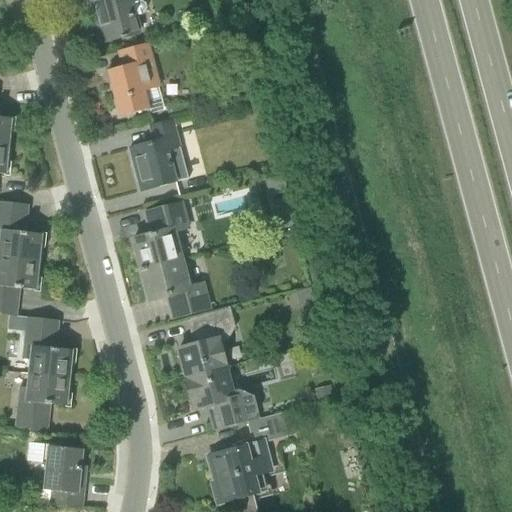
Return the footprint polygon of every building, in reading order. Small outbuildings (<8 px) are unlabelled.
[(134,18),(143,16),(144,15),(145,14),(146,13),(146,12),(147,10),(146,9),(146,7),(144,6),(143,5),(142,4),(140,4),(131,7),(130,3),(139,0),(89,0),(101,44),(138,34),(134,18)] [(147,44),(138,46),(119,51),(123,67),(108,71),(120,117),(147,110),(142,92),(158,88),(147,44)] [(0,146),(9,147),(12,119),(0,118),(0,146)] [(172,120),(168,121),(149,126),(153,142),(129,148),(140,192),(187,180),(172,120)] [(9,147),(0,146),(0,174),(6,175),(9,147)] [(0,258),(39,263),(42,235),(23,233),(26,206),(6,203),(0,202),(0,258)] [(132,240),(140,271),(181,261),(173,232),(187,228),(181,205),(145,214),(150,235),(132,240)] [(39,263),(0,258),(0,315),(14,317),(17,289),(35,291),(39,263)] [(181,261),(140,271),(148,302),(166,297),(172,319),(191,313),(203,310),(197,286),(188,289),(181,261)] [(309,290),(295,294),(298,303),(312,299),(309,290)] [(177,350),(185,380),(226,369),(219,344),(226,342),(232,331),(226,309),(186,319),(187,322),(188,321),(193,339),(188,347),(177,350)] [(30,361),(28,374),(69,379),(72,351),(53,349),(56,322),(26,319),(22,360),(30,361)] [(226,369),(185,380),(193,410),(210,405),(218,410),(222,425),(220,426),(221,430),(259,420),(258,417),(257,417),(251,393),(237,387),(231,388),(226,369)] [(69,379),(28,374),(27,389),(19,389),(15,430),(45,433),(48,405),(66,407),(69,379)] [(329,387),(317,390),(321,404),(333,400),(329,387)] [(229,451),(209,456),(217,483),(213,484),(217,501),(221,500),(222,503),(231,501),(234,511),(256,511),(251,491),(263,488),(256,461),(264,458),(260,444),(287,437),(296,434),(290,412),(281,415),(254,422),(259,443),(229,451)] [(293,445),(279,448),(280,455),(295,451),(293,445)] [(50,506),(62,507),(81,509),(84,481),(79,480),(82,451),(48,447),(43,491),(51,492),(50,506)]
